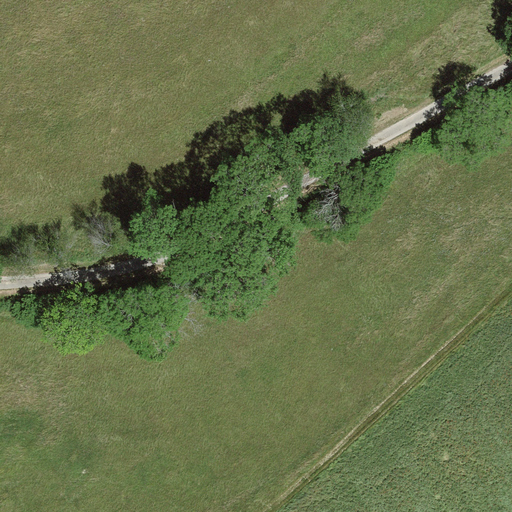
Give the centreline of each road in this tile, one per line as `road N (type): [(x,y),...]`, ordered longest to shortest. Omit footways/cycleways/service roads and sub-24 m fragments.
road 1 (track): [(0,285),(87,280),(164,260),(511,71)]
road 2 (track): [(511,287),(267,511)]
